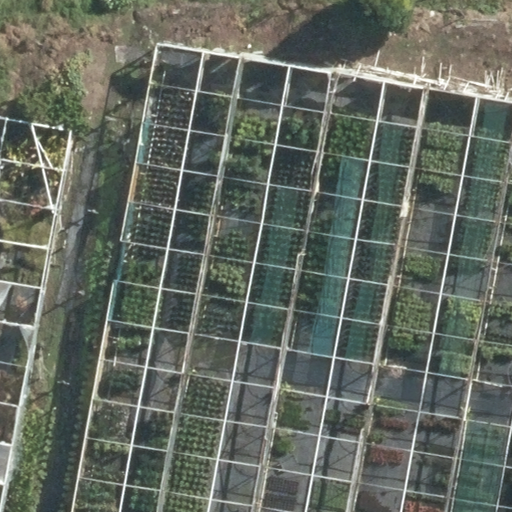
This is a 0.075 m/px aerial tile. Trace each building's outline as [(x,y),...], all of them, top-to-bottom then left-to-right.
[(70,511),(158,511),(239,65),(154,50),(70,511)] [(162,511),(250,511),(329,80),(245,63),(162,511)] [(258,511),(346,511),(421,96),(337,80),(258,511)] [(354,511),(441,511),(511,127),(511,110),(430,95),(354,511)] [(0,511),(1,511),(71,135),(0,121),(0,511)] [(511,511),(511,173),(450,511),(511,511)]
